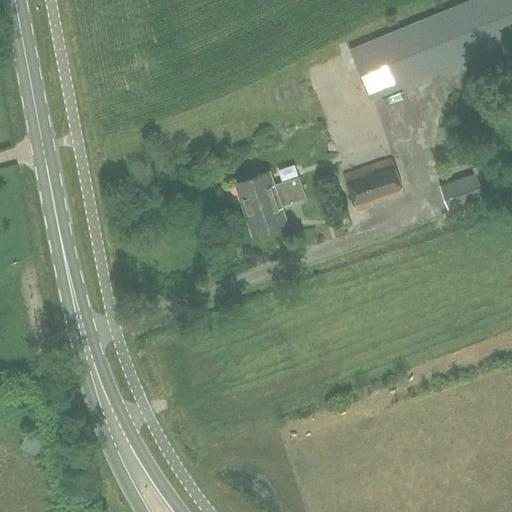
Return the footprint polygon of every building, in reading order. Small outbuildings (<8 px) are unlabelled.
[(371,99),(511,40),(511,0),(470,0),(350,50),(371,99)] [(356,212),(404,196),(392,159),(344,175),(356,212)] [(449,210),(503,189),(491,159),(472,166),(475,173),(440,187),(449,210)] [(243,207),(302,187),(298,176),(273,184),(268,171),(235,182),(243,207)] [(302,187),(243,207),(253,234),(286,223),(281,206),(306,198),(302,187)]
